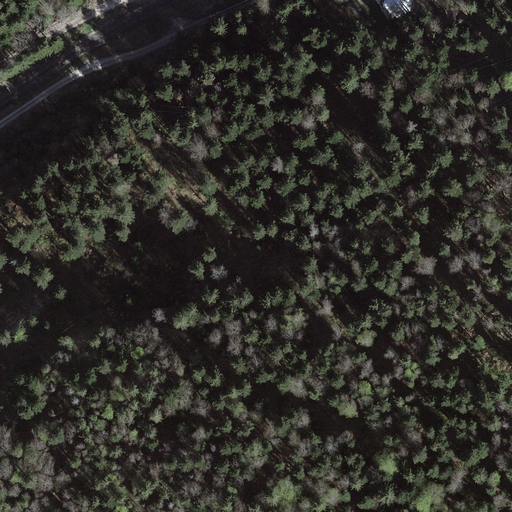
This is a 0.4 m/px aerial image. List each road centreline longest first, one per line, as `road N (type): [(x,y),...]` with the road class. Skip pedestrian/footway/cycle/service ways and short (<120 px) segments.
road 1 (track): [(253,0),(94,68),(0,130)]
road 2 (track): [(119,0),(0,71)]
